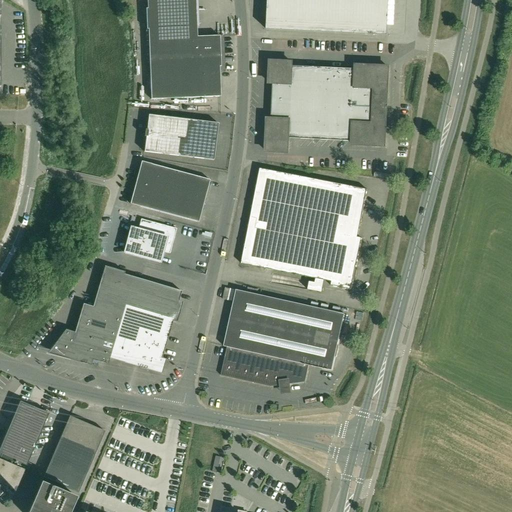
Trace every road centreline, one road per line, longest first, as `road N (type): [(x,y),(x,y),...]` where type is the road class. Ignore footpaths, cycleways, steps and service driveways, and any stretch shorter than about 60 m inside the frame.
road 1 (unclassified): [(239,0),(235,172),(181,412)]
road 2 (unclassified): [(31,0),(37,86),(30,177),(0,264)]
road 3 (secondary): [(430,191),(362,448)]
road 4 (secondary): [(430,191),(480,0)]
road 5 (secondary): [(467,0),(430,191)]
road 6 (unclassified): [(181,412),(59,387),(0,361)]
road 7 (unclassified): [(362,448),(181,412)]
